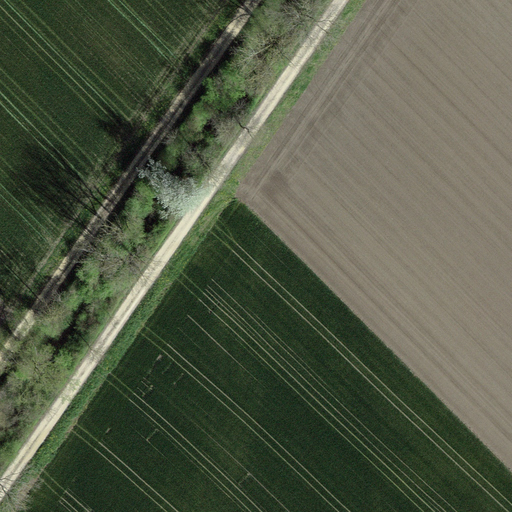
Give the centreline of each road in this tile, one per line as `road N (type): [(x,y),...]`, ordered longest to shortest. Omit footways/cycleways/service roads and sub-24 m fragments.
road 1 (track): [(0,484),(336,0)]
road 2 (track): [(251,0),(0,362)]
